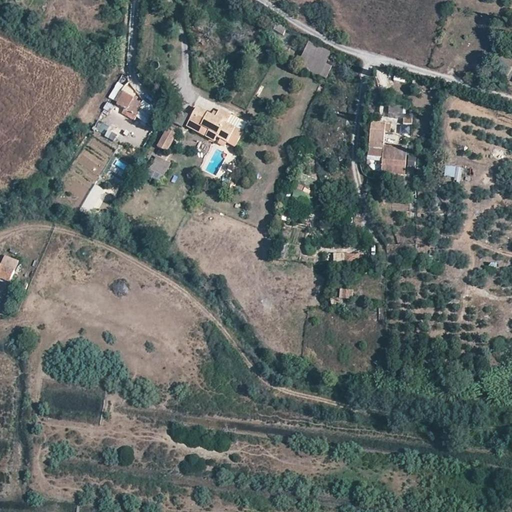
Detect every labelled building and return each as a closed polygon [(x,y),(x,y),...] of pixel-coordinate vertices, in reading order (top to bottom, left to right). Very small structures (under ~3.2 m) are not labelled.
[(273,30),(282,35),(286,29),(277,24),(273,30)] [(306,42),(298,68),(328,77),(332,65),(327,63),(331,50),(306,42)] [(154,107),(125,88),(126,87),(118,82),(108,98),(123,108),(121,112),(134,121),(139,114),(146,118),(154,107)] [(103,109),(111,112),(114,104),(107,101),(103,109)] [(405,114),(405,103),(389,103),(389,115),(405,114)] [(226,143),(234,130),(226,125),(230,117),(219,111),(215,119),(197,109),(190,121),(217,136),(216,138),(226,143)] [(383,159),(383,174),(406,175),(407,150),(402,150),(402,147),(394,147),(394,150),(383,149),(383,146),(384,132),(389,132),(389,124),(370,124),(369,158),(383,159)] [(157,146),(167,151),(177,131),(167,126),(157,146)] [(162,182),(170,161),(155,155),(147,176),(162,182)] [(446,165),(444,179),(461,181),(462,167),(446,165)] [(0,280),(9,284),(15,273),(0,266),(0,280)]
